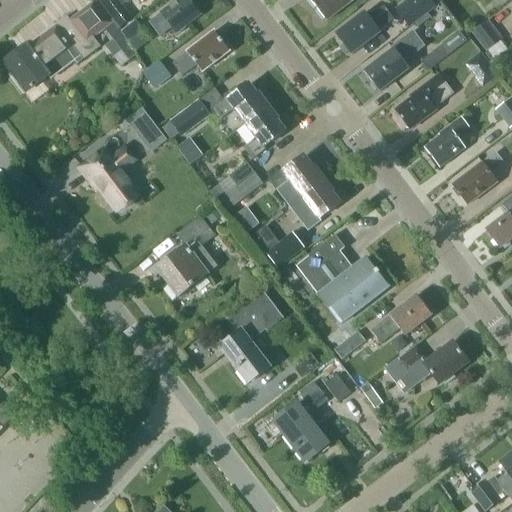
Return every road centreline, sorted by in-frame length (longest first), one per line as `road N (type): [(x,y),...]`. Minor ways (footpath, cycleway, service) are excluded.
road 1 (unclassified): [(511,344),(249,0)]
road 2 (tertiary): [(186,397),(0,161)]
road 3 (residential): [(360,511),(511,393)]
road 4 (residential): [(76,511),(186,397)]
road 5 (tertiary): [(269,511),(186,397)]
